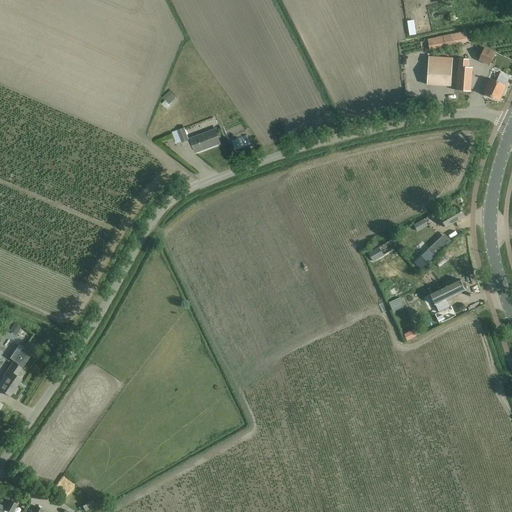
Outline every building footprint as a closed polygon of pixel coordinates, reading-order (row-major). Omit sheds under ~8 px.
[(469,41),(467,32),(428,41),(430,50),(469,41)] [(485,48),(479,61),(490,66),(496,53),(485,48)] [(471,92),(473,68),(469,68),(469,60),(459,59),(457,91),(471,92)] [(402,64),(402,75),(410,75),(410,64),(402,64)] [(429,65),(428,85),(452,87),(453,67),(429,65)] [(497,82),(491,79),(484,94),(500,101),(510,78),(501,74),(497,82)] [(170,110),(175,103),(168,97),(162,104),(170,110)] [(184,128),(177,130),(181,141),(181,142),(188,139),(184,128)] [(215,129),(190,138),(195,152),(220,143),(215,129)] [(181,141),(177,130),(172,132),(176,143),(181,141)] [(459,207),(439,219),(444,227),(446,226),(447,228),(465,217),(459,207)] [(418,232),(429,226),(425,219),(414,225),(418,232)] [(438,242),(429,250),(436,257),(445,249),(438,242)] [(429,250),(415,263),(422,270),(436,257),(429,250)] [(439,291),(431,294),(432,297),(436,305),(439,312),(448,308),(449,308),(445,300),(466,290),(465,289),(466,288),(465,284),(463,285),(461,280),(442,289),(441,287),(438,288),(439,291)] [(439,312),(434,315),(439,324),(452,318),(448,308),(439,312)] [(418,329),(405,335),(408,342),(421,335),(418,329)] [(0,361),(9,366),(20,344),(2,336),(0,340),(0,361)] [(22,370),(13,363),(4,376),(7,378),(0,388),(0,389),(10,397),(22,380),(17,377),(22,370)] [(10,511),(15,504),(9,500),(3,511),(0,509),(0,511),(46,511),(38,507),(35,511),(10,511)]
